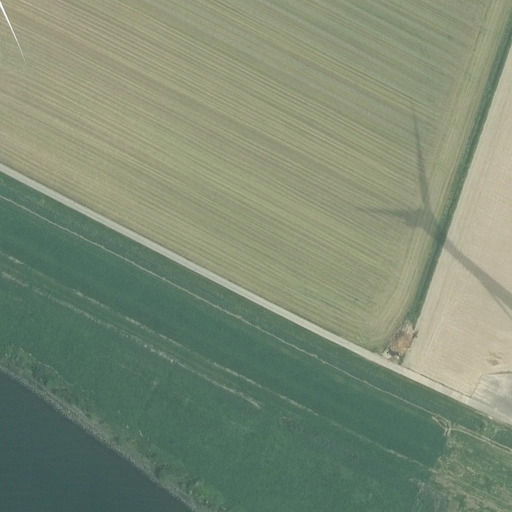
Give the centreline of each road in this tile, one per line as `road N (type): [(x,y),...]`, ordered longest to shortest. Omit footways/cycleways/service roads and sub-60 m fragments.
road 1 (track): [(511,424),(0,170)]
road 2 (track): [(0,206),(363,393),(511,458)]
